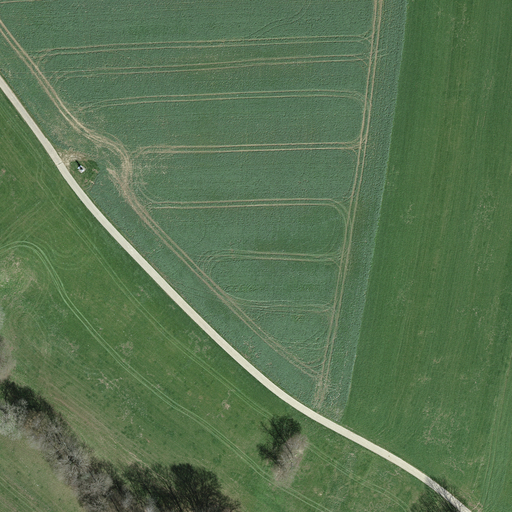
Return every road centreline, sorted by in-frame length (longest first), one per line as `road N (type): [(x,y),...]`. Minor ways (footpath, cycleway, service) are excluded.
road 1 (track): [(0,87),(81,198),(221,345),(298,411),(409,467),(464,511)]
road 2 (track): [(53,153),(152,178),(511,176)]
